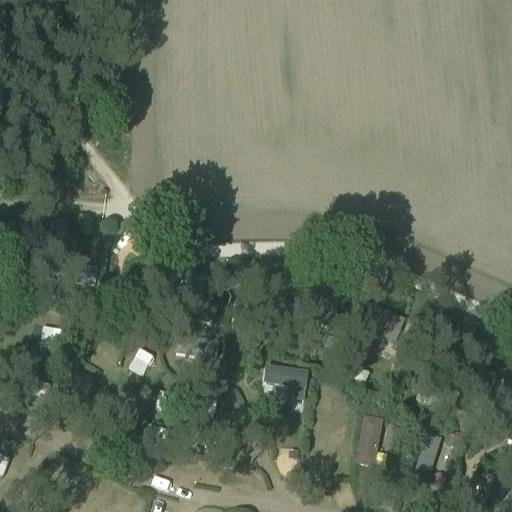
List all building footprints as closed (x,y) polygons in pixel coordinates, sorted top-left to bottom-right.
[(21,228),(21,268),(36,268),(37,228),(21,228)] [(42,253),(40,263),(49,265),(51,255),(42,253)] [(53,284),(93,287),(95,271),(54,268),(53,284)] [(306,292),(266,277),(261,290),(301,305),(306,292)] [(188,324),(206,326),(212,281),(194,279),(188,324)] [(325,284),(313,327),(330,331),(342,289),(325,284)] [(106,307),(103,324),(144,332),(149,307),(122,302),(120,309),(106,307)] [(370,310),(360,335),(394,348),(404,324),(370,310)] [(184,313),(174,312),(173,321),(183,323),(184,313)] [(435,360),(452,325),(438,319),(422,353),(435,360)] [(7,343),(30,346),(32,335),(9,332),(7,343)] [(178,340),(176,357),(214,362),(216,346),(178,340)] [(26,357),(21,373),(37,378),(42,362),(26,357)] [(305,376),(265,371),(263,385),(287,389),(303,391),(305,376)] [(482,376),(467,411),(480,417),(496,382),(482,376)] [(309,412),(308,429),(328,430),(329,413),(309,412)] [(381,423),(363,420),(355,466),(373,469),(381,423)] [(197,446),(214,453),(220,437),(202,431),(197,446)] [(130,433),(128,441),(146,446),(149,438),(130,433)] [(412,479),(427,484),(440,442),(426,437),(412,479)] [(44,466),(42,478),(63,481),(65,469),(44,466)] [(492,511),(506,492),(491,482),(471,511),(492,511)] [(104,493),(102,503),(121,508),(124,497),(104,493)]
